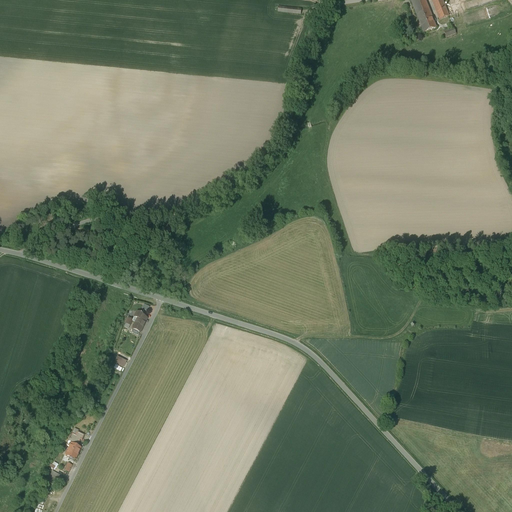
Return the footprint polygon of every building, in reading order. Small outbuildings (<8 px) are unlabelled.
[(436,28),(424,0),(410,0),(424,33),(436,28)] [(449,16),(442,0),(431,0),(439,20),(449,16)] [(278,6),(277,13),(301,15),(301,8),(278,6)] [(453,28),(444,31),(446,38),(456,34),(453,28)] [(137,319),(133,328),(134,328),(133,329),(139,333),(140,331),(141,331),(147,319),(144,317),(144,316),(137,312),(134,317),(137,319)] [(125,324),(124,326),(129,328),(132,320),(129,318),(126,324),(125,324)] [(115,356),(112,362),(123,368),(126,362),(115,356)] [(71,444),(70,446),(68,452),(66,456),(69,458),(70,458),(70,457),(75,459),(74,460),(75,460),(80,448),(71,444)] [(55,470),(58,465),(54,462),(50,468),(55,470)] [(57,479),(50,476),(48,481),(46,484),(53,487),(57,479)]
